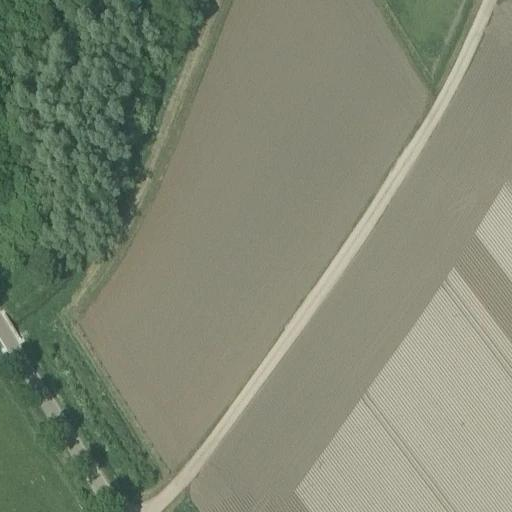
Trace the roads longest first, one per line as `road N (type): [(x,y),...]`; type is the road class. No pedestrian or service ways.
road 1 (track): [(152,511),(350,247),(450,85),(489,0)]
road 2 (unclassified): [(122,511),(0,324)]
